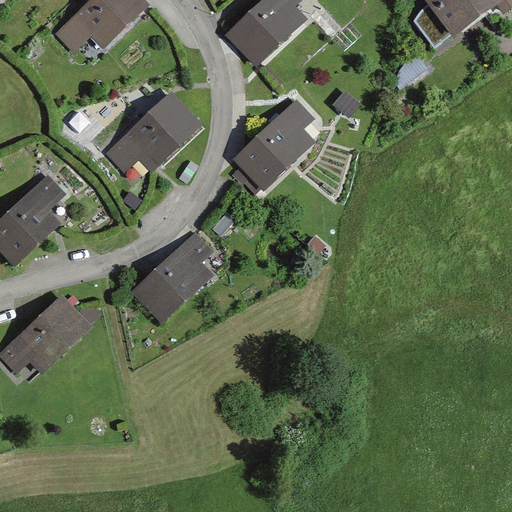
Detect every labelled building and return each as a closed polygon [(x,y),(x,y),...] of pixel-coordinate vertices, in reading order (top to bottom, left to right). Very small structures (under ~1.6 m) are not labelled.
[(148,6),(142,0),(86,0),(51,30),(73,56),(90,41),(98,50),(148,6)] [(309,0),(265,0),(228,36),(263,72),(313,25),(299,10),(309,0)] [(511,0),(426,0),(453,35),(495,3),(505,16),(511,10),(511,0)] [(430,71),(418,53),(391,71),(402,89),(430,71)] [(363,106),(347,91),(336,103),(351,118),(363,106)] [(212,127),(181,92),(113,151),(135,176),(151,162),(160,172),(212,127)] [(320,117),(301,97),(240,156),(276,193),(326,144),(309,127),(320,117)] [(76,197),(54,174),(0,225),(0,245),(25,272),(71,227),(59,214),(76,197)] [(222,253),(200,231),(141,291),(176,325),(223,276),(211,264),(222,253)] [(107,330),(73,293),(2,359),(22,380),(39,365),(52,380),(107,330)]
